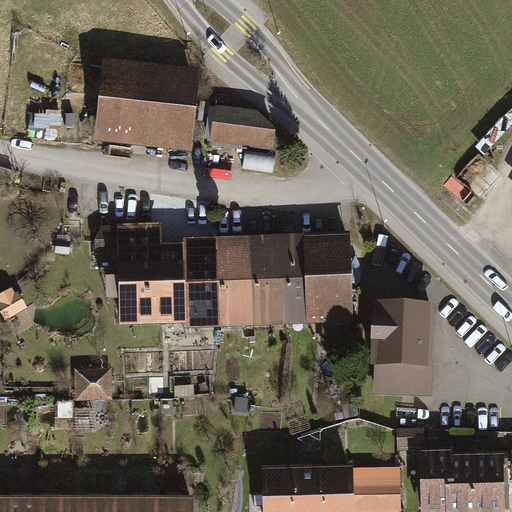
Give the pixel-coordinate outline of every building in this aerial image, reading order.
[(95,144),(192,155),(201,71),(104,61),(95,144)] [(215,108),(211,144),(276,151),(278,132),(257,113),(215,108)] [(275,169),(276,151),(247,151),(247,169),(275,169)] [(121,328),(186,326),(184,245),(163,245),(162,225),(103,226),(96,240),(96,252),(119,251),(120,280),(105,281),(106,304),(120,304),(121,328)] [(350,236),(284,238),(287,328),(324,327),(325,353),(352,352),(351,326),(352,326),(350,236)] [(255,329),(287,328),(284,238),(252,239),(255,329)] [(220,330),(255,329),(252,239),(217,240),(220,330)] [(187,331),(220,330),(217,240),(184,241),(184,245),(186,326),(187,331)] [(0,312),(7,323),(28,309),(18,294),(15,296),(12,291),(0,298),(0,305),(0,306),(0,305),(0,312)] [(437,309),(374,306),(371,370),(375,370),(374,395),(433,398),(437,309)] [(112,371),(75,371),(76,401),(112,401),(112,371)] [(194,387),(174,388),(175,399),(194,398),(194,387)] [(236,414),(247,414),(247,401),(237,401),(236,414)] [(72,404),(57,405),(58,420),(72,419),(72,404)] [(356,409),(346,411),(348,420),(357,418),(356,409)] [(29,410),(14,410),(14,424),(29,425),(29,410)] [(424,430),(398,431),(398,452),(425,452),(424,430)] [(480,511),(480,457),(464,458),(464,449),(451,449),(451,455),(449,455),(449,511),(480,511)] [(449,511),(449,455),(422,455),(422,511),(449,511)] [(511,511),(511,456),(480,457),(480,511),(511,511)] [(351,468),(352,511),(400,511),(399,467),(351,468)] [(322,469),(322,511),(352,511),(351,468),(322,469)] [(322,511),(322,469),(293,470),(293,511),(322,511)] [(293,511),(293,470),(263,471),(264,511),(293,511)] [(162,511),(163,501),(133,502),(132,511),(162,511)] [(192,511),(193,501),(163,501),(162,511),(192,511)] [(0,511),(12,511),(13,503),(0,502),(0,511)] [(42,511),(43,502),(13,503),(12,511),(42,511)] [(72,511),(73,502),(43,502),(42,511),(72,511)] [(102,511),(103,502),(73,502),(72,511),(102,511)] [(132,511),(133,502),(103,502),(102,511),(132,511)]
